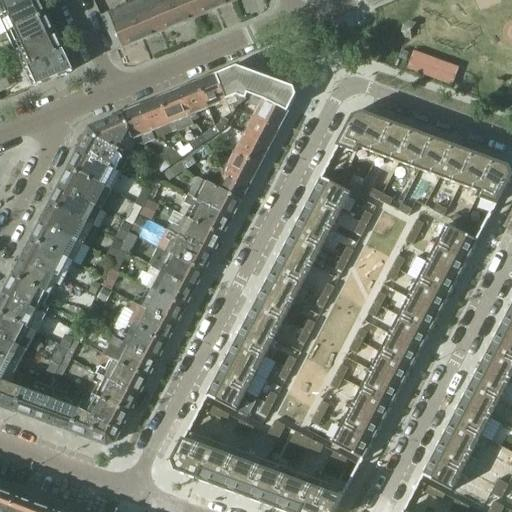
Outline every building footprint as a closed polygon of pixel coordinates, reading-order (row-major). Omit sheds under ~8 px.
[(0,21),(5,32),(45,13),(38,0),(28,0),(0,13),(0,21)] [(0,0),(0,13),(28,0),(0,0)] [(146,0),(138,0),(127,5),(142,40),(160,32),(146,0)] [(167,0),(146,0),(160,32),(178,25),(167,0)] [(190,0),(167,0),(178,25),(197,17),(190,0)] [(211,0),(190,0),(197,17),(215,9),(211,0)] [(233,0),(211,0),(215,9),(234,2),(233,0)] [(122,49),(142,40),(127,5),(107,13),(122,49)] [(45,13),(5,32),(14,50),(54,32),(45,13)] [(54,32),(14,50),(22,69),(62,51),(54,32)] [(452,86),(460,67),(415,49),(407,68),(452,86)] [(62,51),(22,69),(31,88),(72,71),(62,51)] [(398,58),(398,59),(405,61),(408,54),(401,51),(398,58)] [(237,97),(236,68),(213,77),(224,103),(226,102),(237,97)] [(249,98),(260,77),(236,68),(237,97),(245,102),(248,97),(249,98)] [(11,75),(2,79),(0,80),(0,92),(16,85),(11,75)] [(213,77),(195,85),(205,110),(224,103),(213,77)] [(256,109),(260,101),(271,81),(260,77),(249,98),(251,99),(247,105),(256,109)] [(286,114),(295,96),(293,89),(271,81),(260,101),(286,114)] [(205,110),(195,85),(177,92),(187,118),(191,123),(199,119),(196,114),(205,110)] [(187,118),(177,92),(158,100),(172,133),(177,131),(178,133),(193,126),(191,123),(187,118)] [(232,118),(245,102),(237,97),(226,102),(232,118)] [(172,133),(158,100),(140,108),(151,133),(154,132),(157,139),(172,133)] [(277,132),(286,114),(260,101),(256,109),(251,118),(277,132)] [(151,133),(140,108),(121,115),(132,141),(134,146),(141,147),(155,142),(151,133)] [(352,117),(336,147),(356,154),(358,149),(374,119),(361,114),(360,112),(351,115),(352,117)] [(132,141),(121,115),(88,129),(86,134),(128,156),(134,146),(132,141)] [(374,119),(358,149),(378,157),(394,126),(384,122),(385,121),(376,117),(375,119),(374,119)] [(218,125),(215,127),(220,132),(224,129),(228,122),(221,118),(218,125)] [(277,132),(251,118),(242,136),(268,149),(277,132)] [(394,126),(378,157),(398,164),(414,133),(405,130),(405,128),(396,125),(396,127),(394,126)] [(206,142),(220,132),(215,127),(201,136),(206,142)] [(414,133),(398,164),(418,172),(434,141),(435,141),(425,137),(426,136),(417,132),(416,134),(414,133)] [(86,134),(77,151),(119,174),(128,156),(86,134)] [(225,134),(214,141),(218,147),(229,140),(225,134)] [(194,150),(206,142),(201,136),(188,144),(194,150)] [(268,149),(242,136),(233,153),(259,167),(268,149)] [(434,141),(418,172),(439,179),(455,148),(445,145),(446,143),(437,140),(436,142),(435,141),(434,141)] [(182,158),(194,150),(188,144),(175,153),(182,158)] [(455,148),(439,179),(459,187),(475,156),(466,153),(466,151),(458,148),(457,149),(455,148)] [(77,151),(68,169),(110,191),(119,174),(77,151)] [(182,158),(175,153),(164,161),(165,162),(170,166),(182,158)] [(249,184),(259,167),(233,153),(229,161),(220,156),(215,166),(249,184)] [(475,156),(459,187),(479,194),(495,163),(486,160),(487,159),(478,155),(477,157),(475,156)] [(191,157),(164,175),(168,182),(195,164),(191,157)] [(168,170),(170,166),(165,162),(149,171),(157,175),(157,177),(168,170)] [(496,163),(477,199),(494,205),(496,206),(511,176),(511,175),(511,174),(509,167),(508,168),(496,163)] [(240,202),(249,184),(215,166),(205,184),(240,202)] [(339,168),(334,179),(341,183),(346,172),(339,168)] [(68,169),(58,187),(100,209),(110,191),(68,169)] [(346,172),(341,183),(348,186),(353,176),(346,172)] [(240,202),(205,184),(196,179),(187,197),(231,220),(240,202)] [(320,179),(310,198),(340,213),(350,194),(338,188),(320,179)] [(161,183),(155,180),(152,188),(150,190),(146,199),(152,202),(161,183)] [(58,187),(49,205),(91,227),(100,209),(58,187)] [(142,208),(146,199),(150,190),(143,187),(134,204),(142,208)] [(371,189),(367,197),(378,202),(382,195),(371,189)] [(382,195),(378,202),(389,208),(392,201),(382,195)] [(231,220),(187,197),(183,205),(188,208),(184,217),(222,237),(231,220)] [(310,198),(301,216),(331,231),(340,213),(310,198)] [(155,204),(152,202),(146,199),(142,208),(138,215),(147,219),(155,204)] [(138,217),(138,215),(142,208),(134,204),(123,223),(132,227),(138,217)] [(49,205),(40,222),(82,244),(91,227),(49,205)] [(401,205),(397,212),(408,218),(411,211),(401,205)] [(436,205),(432,212),(443,218),(447,211),(436,205)] [(365,211),(358,223),(359,223),(366,227),(372,215),(365,211)] [(454,215),(450,222),(461,227),(465,220),(454,215)] [(301,216),(291,234),(322,250),(331,231),(301,216)] [(222,237),(184,217),(178,227),(173,224),(169,232),(212,255),(222,237)] [(465,220),(461,227),(472,233),(475,226),(465,220)] [(413,227),(410,232),(417,235),(423,225),(416,221),(413,227)] [(40,222),(31,240),(73,262),(82,244),(40,222)] [(359,223),(353,234),(360,237),(366,227),(359,223)] [(446,226),(436,245),(467,261),(476,242),(446,226)] [(212,255),(169,232),(165,240),(170,243),(165,252),(203,272),(212,255)] [(410,232),(405,242),(412,246),(417,235),(410,232)] [(128,234),(119,251),(126,255),(128,256),(137,238),(128,234)] [(291,234),(282,252),(312,268),(322,250),(291,234)] [(73,262),(31,240),(22,257),(63,279),(73,262)] [(436,245),(427,263),(457,279),(467,261),(436,245)] [(345,249),(340,259),(347,263),(353,252),(345,249)] [(117,273),(126,255),(119,251),(110,269),(117,273)] [(203,272),(165,252),(160,262),(154,260),(150,267),(194,290),(203,272)] [(282,252),(272,270),(303,286),(312,268),(282,252)] [(63,279),(22,257),(12,275),(48,293),(52,284),(59,288),(59,286),(63,279)] [(397,257),(392,268),(398,272),(404,261),(397,257)] [(340,259),(334,270),(342,273),(347,263),(340,259)] [(427,263),(417,281),(448,297),(457,279),(427,263)] [(194,290),(150,267),(146,275),(152,278),(146,288),(185,308),(194,290)] [(392,268),(386,279),(393,282),(398,272),(392,268)] [(109,270),(103,283),(111,287),(117,274),(109,270)] [(272,270),(263,288),(293,304),(303,286),(272,270)] [(12,275),(3,292),(45,314),(49,307),(42,304),(48,293),(12,275)] [(417,281),(408,299),(438,315),(448,297),(417,281)] [(93,282),(88,293),(95,297),(101,286),(93,282)] [(327,285),(321,295),(328,299),(334,289),(327,285)] [(185,308),(146,288),(141,298),(136,295),(132,302),(176,325),(185,308)] [(263,288),(253,306),(284,322),(293,304),(263,288)] [(103,290),(97,299),(105,303),(110,294),(103,290)] [(3,292),(0,298),(0,313),(29,329),(34,319),(41,322),(45,314),(3,292)] [(378,294),(373,304),(380,308),(385,297),(378,294)] [(321,295),(314,307),(322,311),(328,299),(321,295)] [(408,299),(398,317),(429,333),(438,315),(408,299)] [(176,325),(132,302),(128,309),(134,312),(128,322),(167,342),(176,325)] [(373,304),(367,316),(374,320),(380,308),(373,304)] [(92,305),(86,315),(86,316),(94,321),(101,309),(92,305)] [(253,306),(244,324),(274,340),(284,322),(253,306)] [(0,313),(0,337),(26,351),(35,332),(29,329),(0,313)] [(511,315),(507,313),(498,331),(511,338),(511,315)] [(398,317),(389,336),(419,351),(429,333),(398,317)] [(308,321),(302,332),(309,335),(315,325),(308,321)] [(167,342),(128,322),(123,332),(118,330),(114,337),(157,360),(167,342)] [(244,324),(234,342),(265,358),(274,340),(244,324)] [(86,333),(78,329),(76,334),(73,339),(80,343),(86,333)] [(359,330),(354,340),(361,344),(366,333),(359,330)] [(511,338),(498,331),(488,349),(511,361),(511,338)] [(302,332),(297,342),(304,346),(309,335),(302,332)] [(65,335),(59,346),(60,346),(68,350),(73,340),(73,339),(65,335)] [(389,336),(379,354),(410,370),(419,351),(389,336)] [(0,337),(0,359),(16,368),(26,351),(0,337)] [(157,360),(114,337),(110,345),(115,348),(110,357),(148,378),(157,360)] [(73,340),(68,350),(64,357),(70,360),(79,343),(73,340)] [(354,340),(348,352),(355,356),(362,344),(361,344),(354,340)] [(234,342),(225,360),(255,376),(265,358),(234,342)] [(59,368),(64,357),(68,350),(60,346),(51,364),(59,368)] [(511,361),(488,349),(479,367),(509,383),(511,377),(511,361)] [(379,354),(370,372),(400,388),(410,370),(379,354)] [(62,378),(70,360),(64,357),(59,368),(56,375),(62,378)] [(148,378),(110,357),(104,368),(99,365),(96,372),(139,395),(148,378)] [(289,357),(283,368),(290,371),(296,361),(289,357)] [(16,368),(0,359),(0,381),(1,382),(8,385),(16,368)] [(225,360),(216,378),(246,394),(255,376),(225,360)] [(56,375),(59,368),(51,364),(43,381),(51,385),(56,375)] [(341,364),(335,376),(343,380),(349,369),(341,364)] [(283,367),(277,379),(284,383),(290,371),(283,368),(283,367)] [(479,367),(469,385),(500,401),(509,383),(479,367)] [(139,395),(96,372),(91,380),(97,383),(91,393),(129,413),(139,395)] [(370,372),(360,390),(391,406),(400,388),(370,372)] [(57,388),(62,378),(56,375),(51,385),(57,388)] [(335,376),(329,388),(336,392),(343,380),(335,376)] [(216,378),(206,397),(207,398),(219,404),(232,411),(236,413),(246,394),(216,378)] [(0,407),(11,411),(19,389),(8,385),(1,382),(0,384),(0,407)] [(469,385),(460,403),(490,419),(500,401),(469,385)] [(47,399),(19,389),(11,411),(39,422),(47,399)] [(360,390),(351,408),(381,424),(391,406),(360,390)] [(270,392),(264,404),(272,408),(278,396),(270,392)] [(129,413),(91,393),(86,404),(80,401),(76,409),(78,410),(120,432),(129,413)] [(207,398),(203,406),(215,412),(219,404),(207,398)] [(76,409),(47,399),(39,422),(70,433),(78,410),(76,409)] [(321,402),(316,413),(323,417),(328,406),(321,402)] [(460,403),(450,422),(481,437),(490,419),(460,403)] [(219,404),(215,412),(228,419),(232,411),(219,404)] [(264,404),(258,416),(265,420),(272,408),(264,404)] [(351,408),(342,426),(372,442),(381,424),(351,408)] [(120,432),(78,410),(70,433),(106,446),(114,444),(120,432)] [(228,419),(226,423),(233,427),(240,415),(236,413),(232,411),(228,419)] [(310,423),(310,424),(317,427),(323,417),(316,413),(310,423)] [(273,421),(269,428),(281,435),(285,427),(273,421)] [(450,422),(441,440),(471,455),(481,437),(450,422)] [(241,423),(237,430),(249,437),(253,429),(241,423)] [(342,426),(332,445),(362,461),(372,442),(342,426)] [(269,428),(265,436),(277,442),(281,435),(269,428)] [(187,433),(172,462),(175,472),(196,480),(215,443),(187,433)] [(295,433),(289,443),(296,447),(302,436),(295,433)] [(302,436),(296,447),(303,451),(309,440),(302,436)] [(309,440),(303,451),(310,454),(316,444),(309,440)] [(441,440),(431,458),(462,474),(471,455),(441,440)] [(215,443),(196,480),(199,481),(199,482),(209,486),(209,484),(221,489),(240,453),(215,443)] [(316,444),(310,454),(317,458),(323,447),(316,444)] [(240,453),(221,489),(225,490),(225,492),(234,496),(235,494),(246,498),(266,462),(240,453)] [(333,453),(327,463),(334,467),(340,456),(333,453)] [(340,456),(334,467),(342,470),(347,460),(340,456)] [(431,458),(422,477),(452,493),(462,474),(431,458)] [(266,462),(246,498),(251,500),(250,501),(260,505),(261,503),(271,507),(291,471),(266,462)] [(291,471),(271,507),(277,509),(276,511),(279,511),(298,511),(315,480),(291,471)] [(496,478),(492,486),(504,492),(508,484),(496,478)] [(315,480),(298,511),(334,511),(346,492),(315,480)] [(420,483),(412,498),(424,504),(432,489),(420,483)] [(492,486),(488,493),(500,499),(504,492),(492,486)] [(434,490),(430,497),(441,503),(445,496),(434,490)] [(0,511),(11,511),(16,498),(0,492),(0,511)] [(441,503),(439,508),(446,511),(453,500),(445,496),(441,503)] [(31,511),(34,505),(16,498),(11,511),(31,511)] [(457,502),(453,510),(457,511),(467,511),(469,508),(457,502)] [(493,503),(488,511),(497,511),(501,507),(493,503)]
